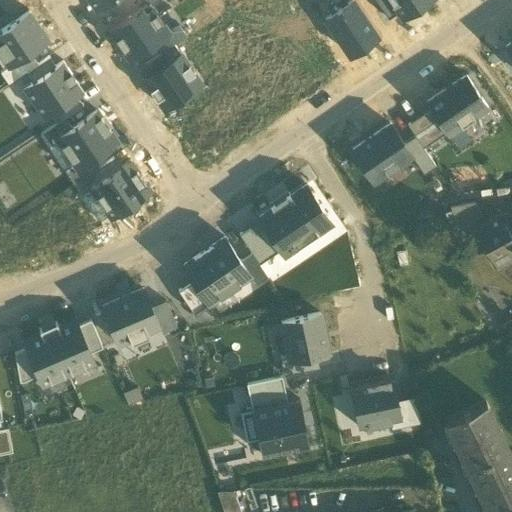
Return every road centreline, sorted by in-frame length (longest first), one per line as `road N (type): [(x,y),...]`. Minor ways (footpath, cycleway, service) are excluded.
road 1 (residential): [(511,0),(304,139)]
road 2 (residential): [(198,209),(64,0)]
road 3 (residential): [(304,139),(364,227),(381,353)]
road 4 (residential): [(198,209),(0,307)]
road 5 (residential): [(304,139),(198,209)]
